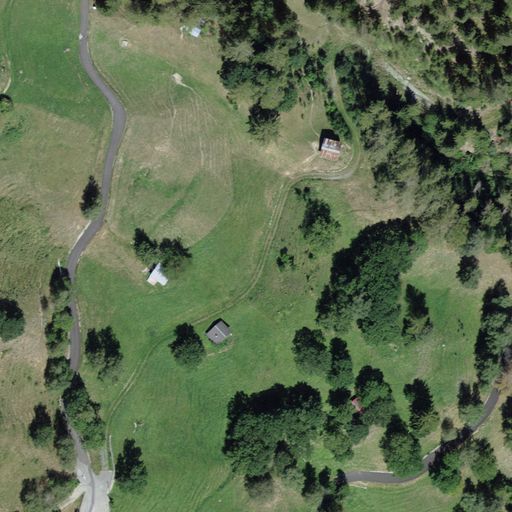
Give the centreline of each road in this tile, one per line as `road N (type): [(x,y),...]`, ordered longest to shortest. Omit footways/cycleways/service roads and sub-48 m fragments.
road 1 (track): [(92,488),(104,486),(108,473),(110,416),(149,348),(246,293),(293,180),(340,176),(353,165),(359,146),(332,77),(339,49),(348,41),(389,52)]
road 2 (residential): [(86,511),(92,488),(63,414),(75,341),(68,274),(99,217),(120,116),(87,66),(84,0)]
road 3 (residential): [(511,340),(492,401),(469,430),(411,476),(343,478),(321,511)]
